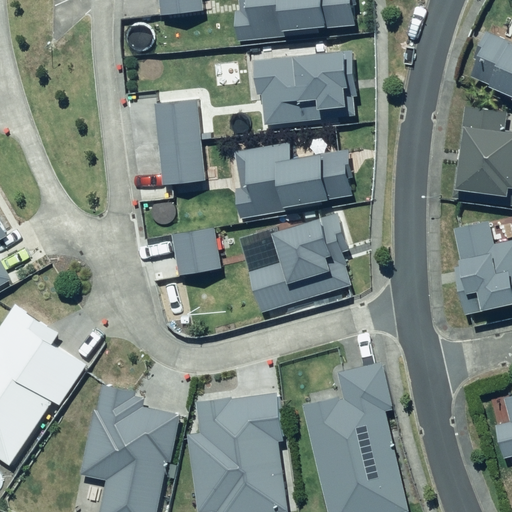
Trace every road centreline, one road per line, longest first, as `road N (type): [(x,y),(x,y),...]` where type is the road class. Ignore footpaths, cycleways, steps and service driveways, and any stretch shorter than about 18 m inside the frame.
road 1 (residential): [(412,307),(211,360),(149,341),(132,317),(119,270)]
road 2 (residential): [(448,0),(420,100),(410,193),(412,307)]
road 3 (residential): [(119,270),(66,217),(34,165),(0,54)]
road 4 (residential): [(103,0),(102,63),(121,204)]
road 5 (residential): [(426,372),(437,462),(457,511)]
